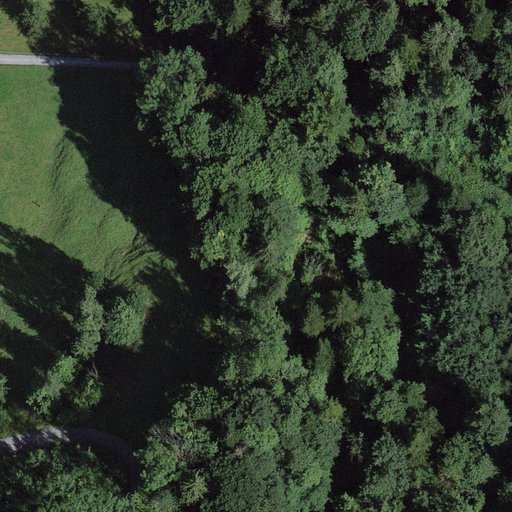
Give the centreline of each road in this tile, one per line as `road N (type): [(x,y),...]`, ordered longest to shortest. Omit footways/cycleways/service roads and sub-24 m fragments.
road 1 (track): [(0,61),(233,69),(348,61),(487,31),(511,35)]
road 2 (track): [(125,511),(132,469),(115,444),(71,433),(0,453)]
